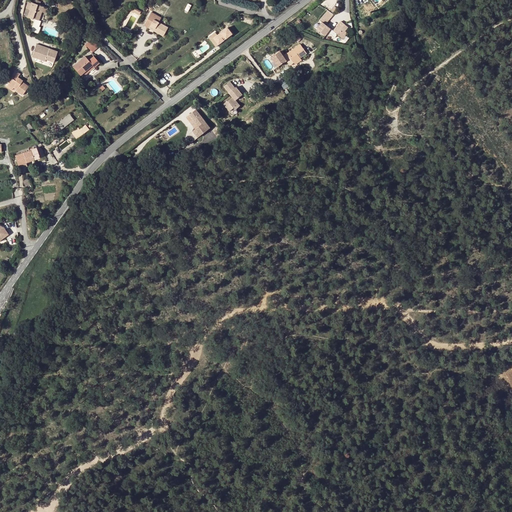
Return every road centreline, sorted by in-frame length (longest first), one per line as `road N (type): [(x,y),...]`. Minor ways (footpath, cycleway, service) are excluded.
road 1 (track): [(198,348),(240,312),(339,302),(387,304),(426,338),(449,343),(511,339)]
road 2 (track): [(56,511),(75,473),(153,430),(198,348)]
road 3 (tertiary): [(168,100),(84,177),(35,248)]
road 4 (tertiary): [(300,0),(168,100)]
road 5 (residential): [(80,0),(97,30),(168,100)]
